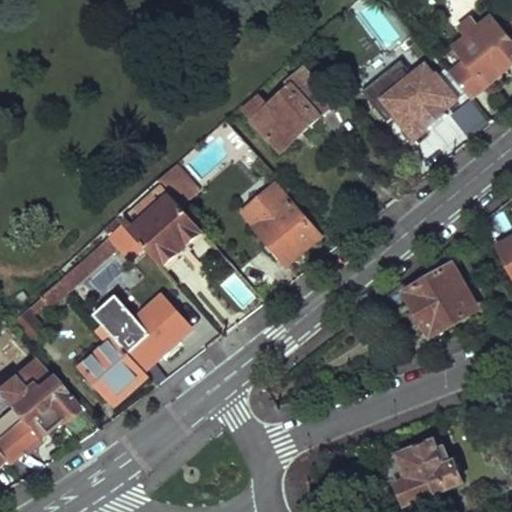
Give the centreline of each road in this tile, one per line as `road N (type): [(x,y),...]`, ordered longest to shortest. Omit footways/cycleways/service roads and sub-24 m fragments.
road 1 (tertiary): [(511,146),(277,338)]
road 2 (residential): [(258,451),(511,351)]
road 3 (tertiary): [(101,474),(215,387)]
